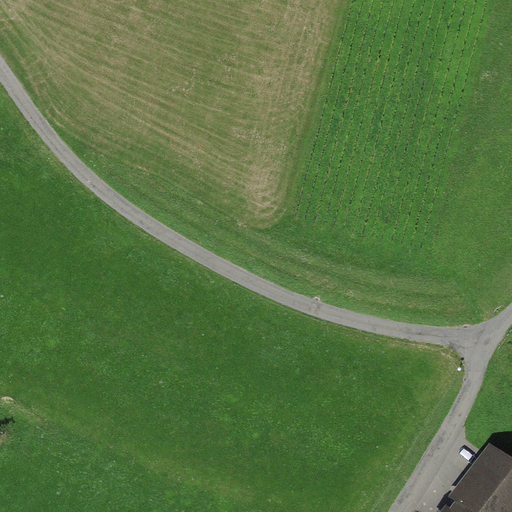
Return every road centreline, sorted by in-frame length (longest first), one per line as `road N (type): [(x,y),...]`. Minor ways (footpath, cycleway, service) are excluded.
road 1 (unclassified): [(480,342),(365,324),(213,261),(117,203),(55,144),(0,67)]
road 2 (residential): [(402,511),(450,436),(478,370),(480,342)]
